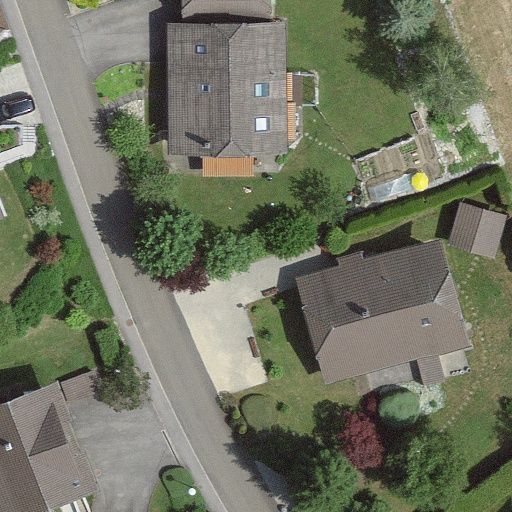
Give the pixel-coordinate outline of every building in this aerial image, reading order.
[(262,0),(178,0),(178,24),(263,23),(262,0)] [(284,160),(284,28),(163,29),(164,161),(284,160)] [(500,219),(458,208),(447,249),(489,260),(500,219)] [(435,243),(295,283),(325,386),(465,345),(435,243)] [(0,403),(0,511),(37,511),(92,490),(49,384),(0,403)] [(333,511),(328,503),(313,511),(333,511)]
